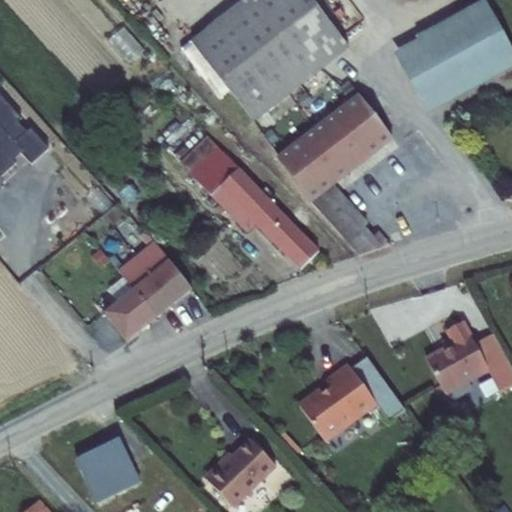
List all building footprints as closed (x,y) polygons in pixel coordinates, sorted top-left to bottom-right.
[(309,0),(247,0),(189,44),(255,125),(349,52),(309,0)] [(416,44),(394,56),(427,118),(511,72),(511,52),(485,3),(417,39),(416,44)] [(145,51),(125,29),(109,42),(129,65),(145,51)] [(18,125),(22,119),(0,95),(0,179),(15,166),(13,164),(20,157),(30,167),(49,150),(31,130),(27,134),(18,125)] [(275,161),(312,207),(335,189),(394,143),(359,96),(275,161)] [(190,175),(218,148),(208,138),(181,164),(190,175)] [(213,197),(240,171),(218,148),(190,175),(211,199),(213,197)] [(246,235),(255,227),(300,274),(320,255),(240,171),(213,197),(225,209),(223,212),(246,235)] [(335,189),(312,207),(359,260),(383,251),(382,250),(373,239),(365,229),(368,225),(335,189)] [(148,249),(155,244),(145,233),(139,238),(148,249)] [(379,233),(373,239),(382,250),(391,247),(379,233)] [(133,293),(171,265),(155,244),(148,249),(124,269),(118,273),(123,280),(133,293)] [(110,264),(101,251),(91,259),(101,271),(110,264)] [(109,261),(118,273),(124,269),(114,257),(109,261)] [(157,323),(194,292),(171,265),(133,293),(157,323)] [(133,293),(123,280),(107,293),(118,306),(133,293)] [(157,323),(133,293),(118,306),(103,318),(125,347),(157,323)] [(477,342),(465,319),(445,330),(448,336),(442,340),(444,345),(425,355),(446,395),(488,372),(500,394),(511,386),(511,366),(494,332),(477,342)] [(323,396),(303,412),(330,448),(377,412),(391,428),(409,415),(371,362),(355,374),(352,369),(329,387),(334,394),(327,400),(323,396)] [(251,442),(207,481),(232,510),(276,471),(251,442)] [(120,445),(75,466),(92,502),(137,481),(120,445)]
